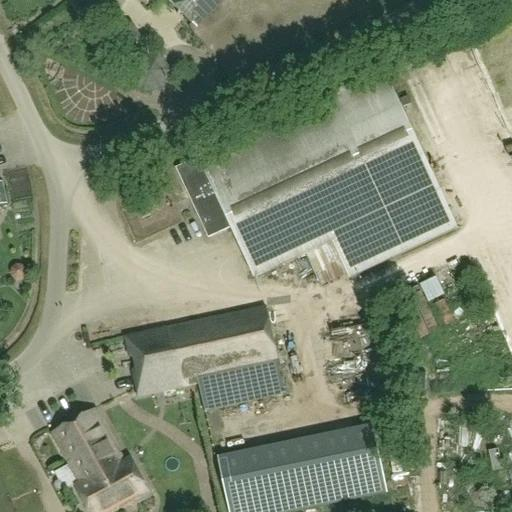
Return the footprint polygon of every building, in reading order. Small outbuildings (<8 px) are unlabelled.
[(223,0),(172,0),(171,2),(197,27),(223,0)] [(139,78),(144,93),(161,87),(156,72),(139,78)] [(199,160),(177,170),(208,238),(230,228),(254,280),(333,243),(349,278),(456,229),(383,72),(198,158),(199,160)] [(161,195),(166,205),(185,197),(180,186),(161,195)] [(124,221),(131,238),(153,230),(146,213),(124,221)] [(12,269),(10,274),(12,279),(17,282),(22,282),(26,278),(27,273),(26,268),(21,265),(16,265),(12,269)] [(428,304),(445,296),(436,278),(420,286),(428,304)] [(199,386),(205,412),(284,396),(266,309),(124,338),(137,398),(199,386)] [(443,323),(429,327),(431,337),(446,333),(443,323)] [(121,478),(133,501),(148,493),(130,458),(122,462),(96,410),(70,423),(104,487),(121,478)] [(104,487),(70,423),(53,432),(81,485),(75,488),(87,511),(112,511),(133,501),(121,478),(104,487)] [(373,429),(219,461),(229,511),(291,511),(360,498),(386,493),(373,429)] [(492,449),(484,451),(487,468),(496,466),(492,449)]
